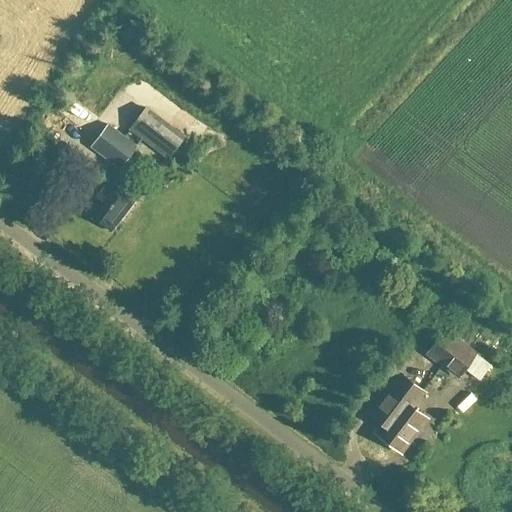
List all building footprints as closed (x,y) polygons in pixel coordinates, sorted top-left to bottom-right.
[(185,138),(148,108),(131,128),(169,159),(185,138)] [(120,168),(138,146),(110,124),(92,146),(120,168)] [(56,152),(66,159),(74,148),(64,141),(56,152)] [(112,231),(135,200),(110,181),(87,212),(112,231)] [(443,365),(460,343),(445,332),(429,354),(443,365)] [(475,355),(460,343),(443,365),(458,376),(475,355)] [(481,380),(493,365),(478,352),(465,367),(481,380)] [(410,409),(411,408),(422,392),(401,376),(371,415),(383,425),(384,424),(383,418),(390,417),(394,412),(400,416),(407,407),(410,409)] [(384,424),(383,425),(377,434),(380,436),(381,441),(387,446),(392,445),(401,452),(426,419),(411,408),(410,409),(407,407),(400,416),(394,412),(390,417),(383,418),(384,424)]
